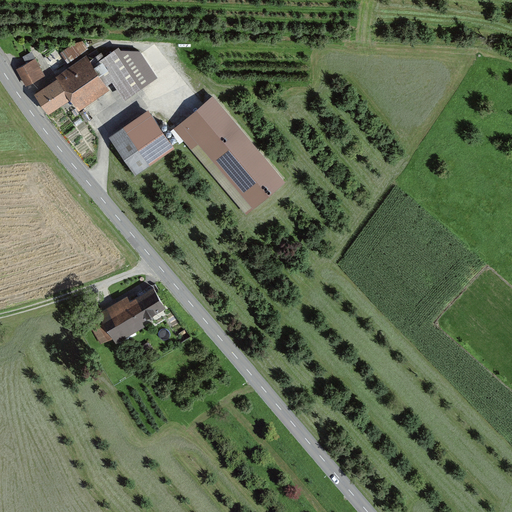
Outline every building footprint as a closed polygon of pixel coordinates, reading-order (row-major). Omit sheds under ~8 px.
[(61,55),(67,62),(87,48),(83,43),(76,45),(61,55)] [(55,81),(35,95),(48,112),(70,97),(75,104),(80,100),(84,106),(90,102),(86,96),(114,77),(127,95),(154,76),(137,52),(117,52),(104,61),(96,50),(87,56),(90,60),(85,64),(82,60),(75,65),(78,69),(57,84),(55,81)] [(27,63),(19,68),(28,84),(44,75),(32,53),(23,57),(27,63)] [(262,78),(262,72),(269,71),(268,59),(221,61),(222,79),(262,78)] [(286,183),(213,97),(174,129),(247,216),(286,183)] [(109,138),(136,176),(175,149),(148,111),(109,138)] [(102,319),(92,325),(103,344),(114,337),(118,343),(145,327),(142,322),(166,308),(153,287),(130,301),(128,296),(98,313),(102,319)]
